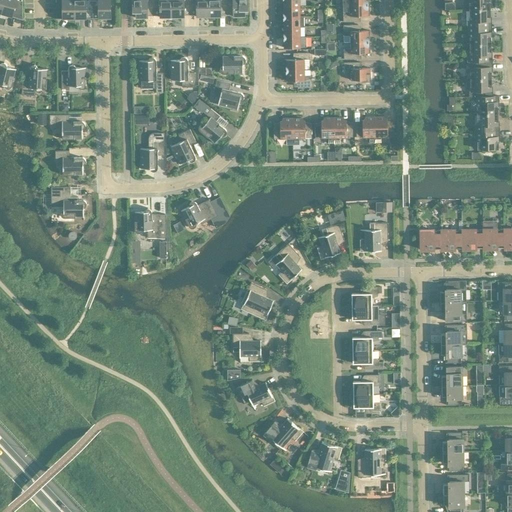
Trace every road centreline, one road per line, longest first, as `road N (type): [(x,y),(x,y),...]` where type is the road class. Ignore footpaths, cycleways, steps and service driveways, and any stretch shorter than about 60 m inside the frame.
road 1 (residential): [(103,41),(106,190),(201,178),(225,163),(262,101)]
road 2 (residential): [(262,101),(389,102),(388,0)]
road 3 (residential): [(337,424),(301,402),(282,355),(302,301),(335,278)]
road 4 (residential): [(103,41),(262,40)]
road 5 (residential): [(421,427),(419,272)]
road 6 (residential): [(335,278),(337,424)]
